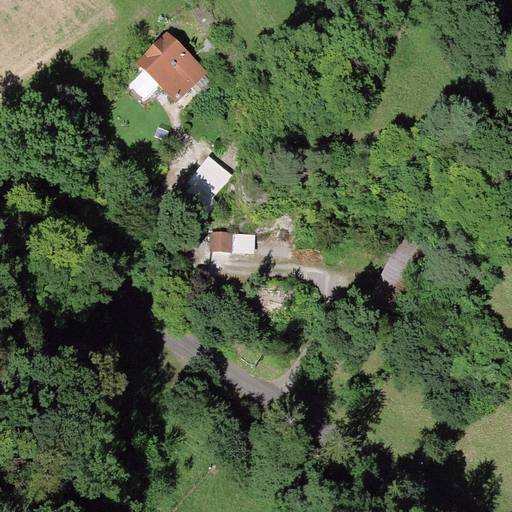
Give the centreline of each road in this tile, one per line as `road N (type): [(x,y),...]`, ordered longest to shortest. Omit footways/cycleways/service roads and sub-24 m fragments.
road 1 (unclassified): [(452,511),(149,322),(83,253),(0,194)]
road 2 (track): [(275,401),(305,369),(331,320),(334,291),(309,277),(178,263),(159,226),(182,137)]
